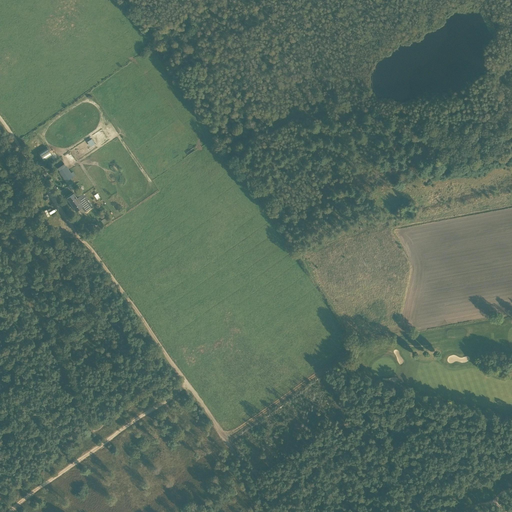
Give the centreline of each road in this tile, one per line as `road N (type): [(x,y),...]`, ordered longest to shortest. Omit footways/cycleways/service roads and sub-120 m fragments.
road 1 (track): [(177,370),(0,123)]
road 2 (track): [(12,511),(187,384)]
road 3 (track): [(224,436),(356,344),(389,332)]
road 4 (track): [(269,502),(177,370)]
